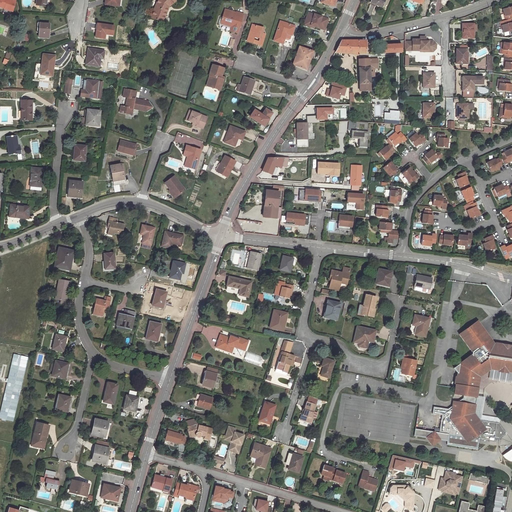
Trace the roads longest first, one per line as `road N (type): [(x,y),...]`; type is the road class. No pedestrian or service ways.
road 1 (tertiary): [(220,235),(307,89)]
road 2 (tertiary): [(169,380),(220,235)]
road 3 (residential): [(312,337),(380,363),(400,299)]
road 4 (residential): [(468,157),(414,201),(404,256)]
road 5 (residential): [(67,105),(58,129),(55,225)]
